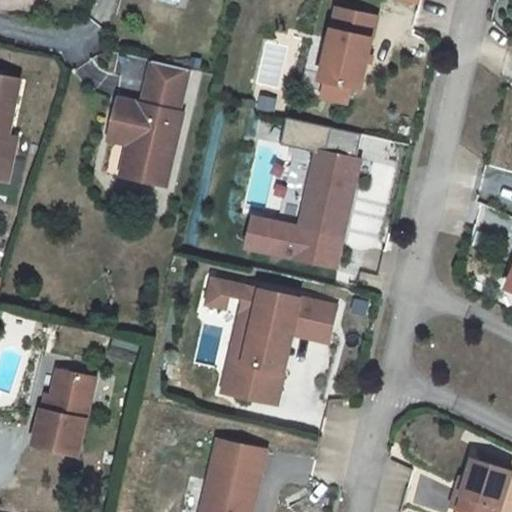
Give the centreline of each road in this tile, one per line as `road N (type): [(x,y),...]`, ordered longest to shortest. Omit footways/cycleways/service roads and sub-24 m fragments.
road 1 (residential): [(419,294),(477,0)]
road 2 (residential): [(367,511),(397,387)]
road 3 (residential): [(397,387),(511,438)]
